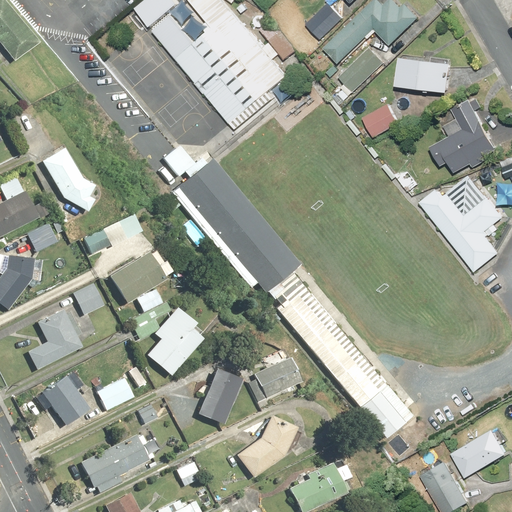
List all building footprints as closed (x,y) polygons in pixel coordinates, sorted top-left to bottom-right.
[(40,38),(9,0),(0,0),(0,41),(14,59),(40,38)] [(179,0),(147,0),(138,7),(151,26),(182,3),(179,0)] [(177,13),(156,30),(235,127),(291,82),(224,0),(193,0),(214,24),(197,38),(177,13)] [(333,0),(332,0),(308,23),(324,39),(349,16),(333,0)] [(342,74),(357,90),(388,60),(392,64),(406,50),(399,43),(426,16),(412,2),(408,6),(401,0),(391,0),(376,0),(328,46),(349,67),(342,74)] [(298,51),(271,19),(267,23),(260,15),(252,21),(286,61),(298,51)] [(406,54),(403,82),(455,87),(458,59),(406,54)] [(506,149),(481,95),(460,105),(465,115),(449,122),(454,134),(436,142),(452,175),(506,149)] [(395,101),(367,115),(378,136),(405,121),(395,101)] [(34,105),(8,119),(22,147),(49,133),(34,105)] [(66,144),(42,158),(63,194),(90,209),(97,197),(91,193),(97,183),(85,176),(66,144)] [(300,264),(217,160),(179,190),(262,294),(300,264)] [(511,160),(500,166),(506,179),(511,176),(511,160)] [(408,167),(397,175),(408,192),(420,184),(408,167)] [(0,237),(43,215),(18,169),(0,178),(0,187),(6,198),(0,201),(0,237)] [(440,187),(419,203),(475,274),(500,255),(484,234),(503,219),(469,175),(445,193),(440,187)] [(47,222),(23,234),(33,252),(56,240),(47,222)] [(98,226),(78,237),(88,255),(107,245),(98,226)] [(152,248),(109,274),(127,302),(169,276),(152,248)] [(0,271),(1,272),(0,273),(0,302),(9,309),(31,281),(34,254),(1,250),(0,261),(0,271)] [(71,292),(82,313),(106,301),(96,280),(71,292)] [(408,409),(301,283),(276,304),(384,430),(408,409)] [(136,341),(151,334),(156,327),(152,319),(169,311),(165,302),(126,320),(136,341)] [(197,321),(178,304),(155,330),(161,336),(147,351),(172,374),(205,336),(193,325),(197,321)] [(28,348),(38,368),(84,344),(65,306),(38,320),(47,338),(28,348)] [(290,355),(247,377),(259,401),(302,379),(290,355)] [(218,364),(199,411),(226,422),(245,375),(218,364)] [(70,371),(35,395),(44,408),(51,403),(65,424),(93,405),(70,371)] [(120,377),(94,392),(105,411),(131,396),(120,377)] [(154,408),(154,409),(154,411),(154,412),(155,413),(156,415),(157,416),(158,416),(159,417),(161,418),(162,418),(163,418),(165,417),(166,417),(167,416),(169,415),(169,414),(170,412),(170,411),(171,410),(171,408),(170,407),(170,405),(169,404),(168,403),(167,402),(165,402),(164,401),(163,401),(161,401),(160,401),(158,402),(157,403),(156,404),(155,405),(154,406),(154,408)] [(148,404),(134,411),(142,425),(156,418),(148,404)] [(254,475),(284,454),(297,422),(270,411),(261,433),(236,451),(254,475)] [(511,446),(500,425),(456,450),(470,474),(511,450),(511,446)] [(140,430),(81,459),(94,485),(153,456),(140,430)] [(403,430),(386,442),(398,459),(415,446),(403,430)] [(450,459),(425,473),(447,511),(449,511),(473,498),(450,459)] [(190,461),(173,470),(182,487),(199,478),(190,461)] [(333,464),(288,485),(300,511),(302,511),(346,492),(333,464)] [(143,511),(132,489),(105,502),(109,511),(143,511)] [(194,511),(186,494),(157,507),(159,511),(194,511)]
